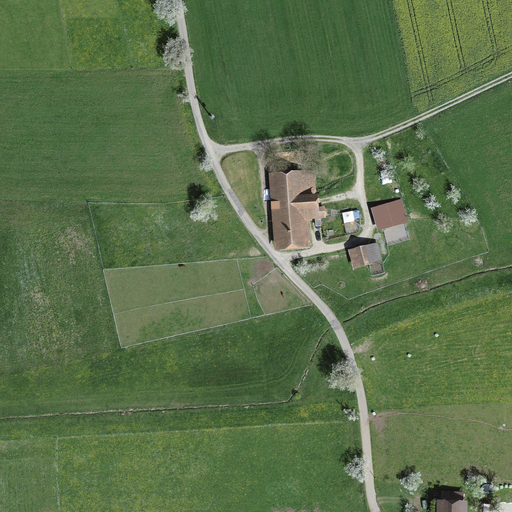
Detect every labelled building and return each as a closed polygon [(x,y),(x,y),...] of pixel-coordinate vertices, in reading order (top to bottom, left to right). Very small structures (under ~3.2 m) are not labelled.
[(316,173),(270,177),(278,253),(311,250),(308,222),(327,220),(326,209),(319,210),(316,173)] [(404,205),(374,214),(380,235),(410,225),(404,205)] [(359,208),(343,211),(344,221),(360,218),(359,208)] [(378,245),(350,252),(354,270),(383,263),(378,245)] [(468,511),(468,504),(440,503),(439,511),(468,511)]
